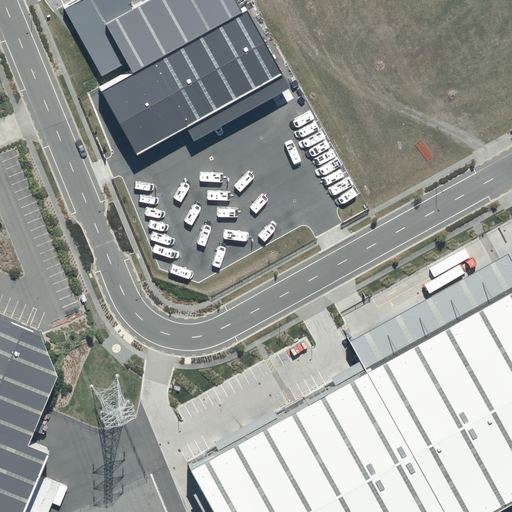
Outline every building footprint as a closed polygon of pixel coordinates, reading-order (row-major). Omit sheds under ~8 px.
[(147,0),(132,8),(127,0),(84,0),(66,10),(102,77),(126,65),(132,76),(242,16),(233,0),(147,0)] [(281,80),(245,13),(242,16),(132,76),(98,94),(133,160),(281,80)] [(462,511),(511,484),(511,284),(196,465),(222,511),(462,511)] [(31,313),(0,300),(0,396),(31,410),(52,359),(31,313)] [(31,410),(0,396),(0,511),(5,511),(39,434),(24,428),(31,410)]
